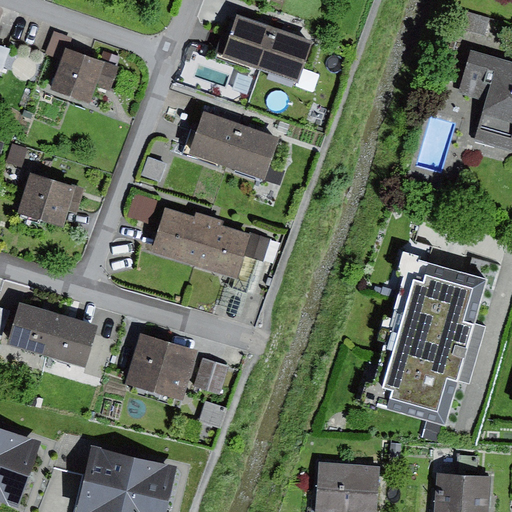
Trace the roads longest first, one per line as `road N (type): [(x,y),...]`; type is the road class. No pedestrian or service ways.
road 1 (residential): [(82,291),(172,53)]
road 2 (residential): [(82,291),(257,341)]
road 3 (residential): [(11,0),(172,53)]
